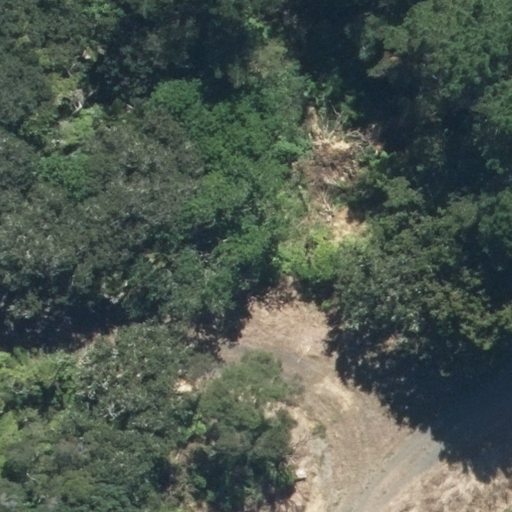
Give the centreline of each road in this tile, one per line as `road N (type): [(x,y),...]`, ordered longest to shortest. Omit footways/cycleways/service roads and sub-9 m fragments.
road 1 (track): [(0,339),(469,451)]
road 2 (track): [(404,511),(511,411)]
